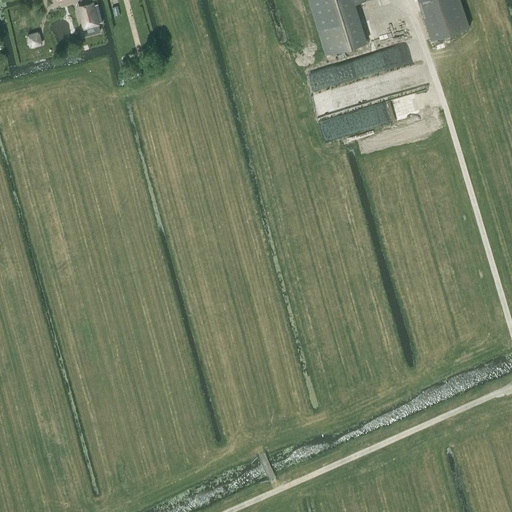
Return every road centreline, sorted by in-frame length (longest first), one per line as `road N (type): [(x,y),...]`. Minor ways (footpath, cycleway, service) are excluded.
road 1 (track): [(407,0),(511,333)]
road 2 (track): [(230,511),(511,386)]
